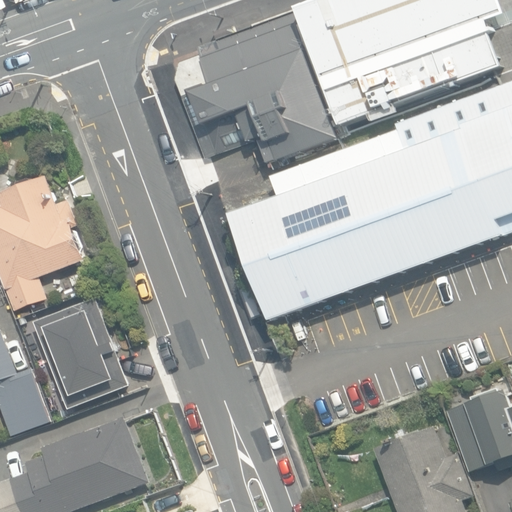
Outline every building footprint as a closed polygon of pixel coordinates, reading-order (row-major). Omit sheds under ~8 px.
[(511,25),(502,0),(327,0),(300,10),(301,13),(349,134),(502,77),(511,73),(511,25)] [(269,164),(350,137),(349,134),(301,13),(257,27),(199,48),(202,56),(181,63),(177,80),(206,159),(210,158),(263,137),(264,138),(265,138),(265,139),(260,142),(269,164)] [(511,73),(502,77),(505,86),(511,83),(511,73)] [(286,316),(511,233),(511,83),(505,86),(397,124),(399,129),(272,177),(280,197),(232,214),(270,322),(286,316)] [(0,197),(0,263),(18,311),(50,299),(42,278),(88,260),(76,227),(81,225),(71,200),(60,204),(50,179),(0,197)] [(37,322),(71,409),(132,385),(99,299),(37,322)] [(0,398),(15,438),(56,422),(35,369),(20,375),(0,323),(0,398)] [(511,409),(506,394),(452,413),(473,471),(511,457),(511,409)] [(0,511),(63,511),(153,478),(127,412),(44,443),(47,451),(29,457),(32,467),(0,479),(0,511)] [(377,448),(400,511),(470,511),(466,501),(477,497),(462,456),(452,459),(440,425),(377,448)]
